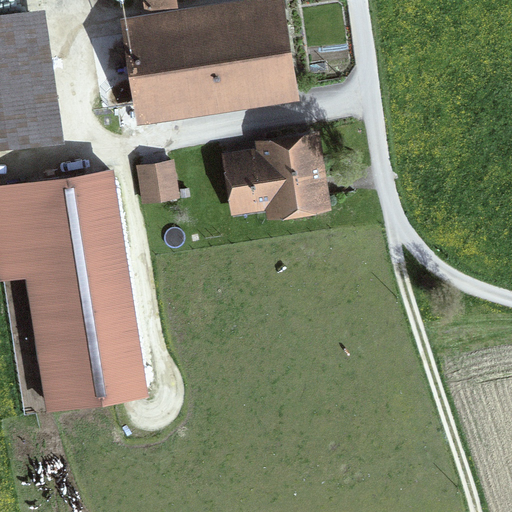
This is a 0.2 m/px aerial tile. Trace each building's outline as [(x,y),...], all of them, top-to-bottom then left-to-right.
[(134,0),(138,18),(177,12),(175,0),(134,0)] [(200,0),(202,14),(262,6),(260,0),(200,0)] [(262,6),(202,14),(123,26),(139,130),(298,106),(282,3),(262,6)] [(44,17),(0,23),(0,154),(1,159),(64,150),(44,17)] [(257,161),(224,166),(233,224),(268,219),(269,229),(335,219),(322,138),(255,148),(257,161)] [(174,166),(139,173),(146,211),(182,204),(174,166)] [(112,177),(0,194),(0,279),(2,290),(26,286),(47,419),(149,402),(112,177)]
